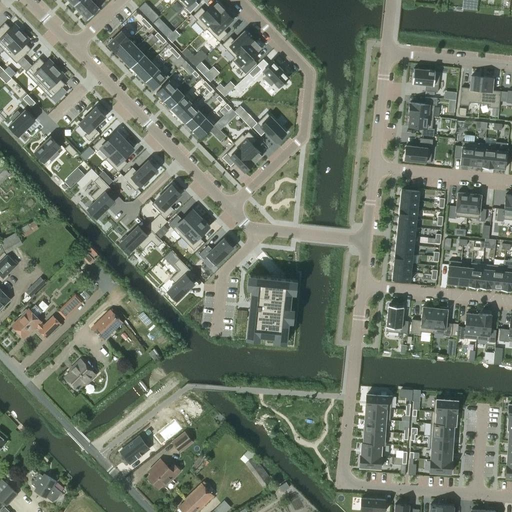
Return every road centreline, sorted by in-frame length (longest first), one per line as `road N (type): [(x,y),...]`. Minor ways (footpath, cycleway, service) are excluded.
road 1 (residential): [(361,284),(343,483),(476,493)]
road 2 (residential): [(238,0),(309,74),(302,136),(228,208)]
road 3 (unclassified): [(151,511),(0,353)]
road 4 (residential): [(511,301),(361,284)]
road 5 (residential): [(228,208),(247,228),(365,240)]
road 6 (residential): [(511,182),(373,168)]
road 7 (residential): [(511,65),(384,54)]
